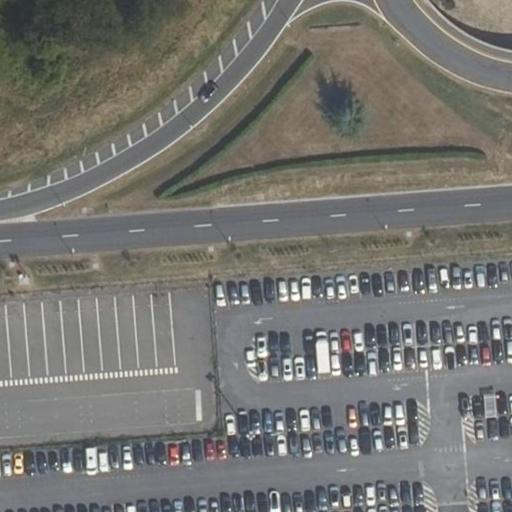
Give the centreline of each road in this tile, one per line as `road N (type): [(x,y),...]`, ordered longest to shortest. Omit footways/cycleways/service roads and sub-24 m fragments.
road 1 (secondary): [(511,201),(0,240)]
road 2 (secondary): [(286,0),(245,57),(163,135),(0,217)]
road 3 (secondary): [(394,0),(430,46),(458,66),(511,83)]
